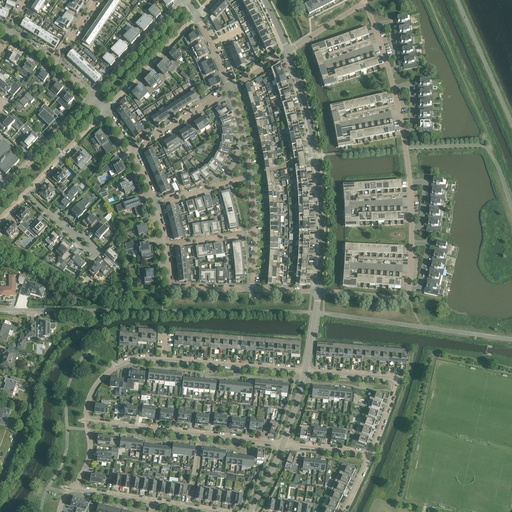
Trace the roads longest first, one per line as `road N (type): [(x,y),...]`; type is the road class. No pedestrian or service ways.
road 1 (residential): [(328,291),(398,298),(410,288),(406,148),(389,70),(362,4)]
road 2 (unclassified): [(318,291),(319,178),(287,51)]
road 3 (residential): [(305,370),(144,358),(109,371)]
road 4 (residential): [(316,312),(511,339)]
road 5 (residential): [(370,453),(395,379),(305,370)]
road 6 (unclassified): [(186,0),(92,97)]
road 7 (unclassified): [(92,97),(0,194)]
road 8 (unclassified): [(104,111),(196,16)]
road 9 (residential): [(251,289),(170,286),(165,245)]
